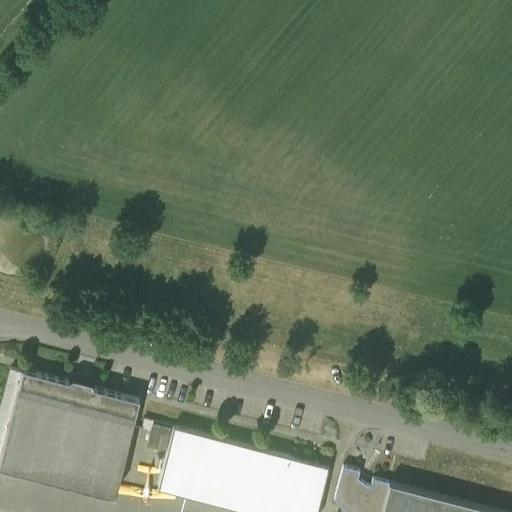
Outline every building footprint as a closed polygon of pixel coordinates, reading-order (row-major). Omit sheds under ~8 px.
[(1,403),(0,407),(0,451),(18,384),(22,369),(11,366),(1,403)] [(69,379),(22,367),(22,369),(18,384),(135,414),(139,397),(93,385),(93,384),(91,381),(81,378),(72,376),(69,378),(69,379)] [(135,414),(18,384),(0,451),(0,462),(114,492),(135,414)] [(307,459),(173,424),(157,483),(267,511),(315,511),(328,465),(316,462),(313,461),(307,459)] [(358,477),(357,476),(359,468),(342,464),(334,498),(349,510),(357,511),(379,511),(388,480),(372,476),(370,483),(365,482),(358,477)] [(511,511),(391,481),(388,480),(379,511),(511,511)]
